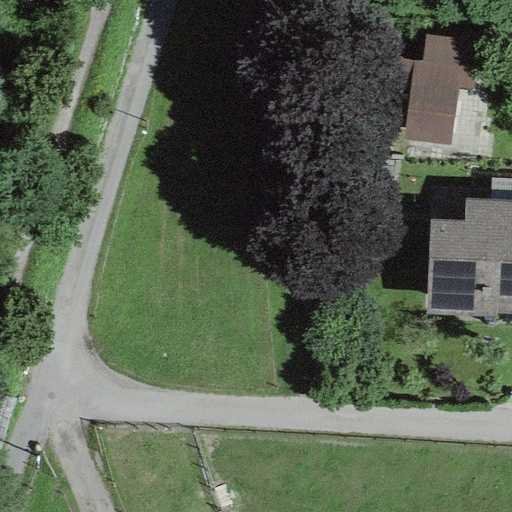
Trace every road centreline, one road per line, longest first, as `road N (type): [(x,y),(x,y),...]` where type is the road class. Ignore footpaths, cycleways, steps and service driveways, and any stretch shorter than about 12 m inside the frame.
road 1 (residential): [(43,376),(511,416)]
road 2 (track): [(43,376),(170,0)]
road 3 (track): [(97,0),(0,307)]
road 4 (track): [(0,504),(43,376)]
